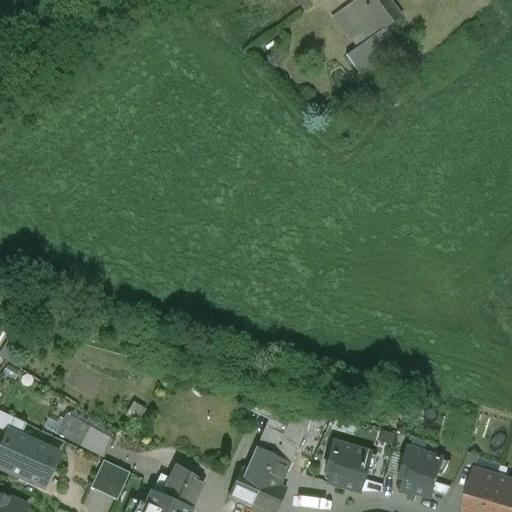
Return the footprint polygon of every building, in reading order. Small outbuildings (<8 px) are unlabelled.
[(388,0),(358,0),(379,29),(399,15),(388,0)] [(373,37),(355,51),(364,62),(382,49),(373,37)] [(283,436),(263,480),(280,487),(313,413),(296,407),(283,436)] [(85,431),(75,426),(77,423),(66,416),(56,435),(102,459),(111,440),(88,428),(85,431)] [(266,429),(247,472),(263,480),(283,436),(266,429)] [(10,432),(0,453),(0,470),(44,490),(60,455),(10,432)] [(374,456),(333,444),(324,473),(330,475),(327,484),(359,494),(363,478),(363,477),(365,472),(371,473),(376,457),(374,456),(374,464),(373,464),(373,456),(374,456)] [(450,463),(426,455),(425,456),(406,450),(397,478),(403,480),(400,490),(431,499),(438,477),(442,478),(450,463)] [(210,469),(182,452),(175,466),(203,484),(210,469)] [(203,484),(175,466),(169,480),(161,477),(153,493),(163,498),(192,510),(203,484)] [(247,472),(241,470),(229,498),(251,508),(263,480),(247,472)] [(146,496),(98,473),(90,490),(131,508),(136,497),(144,500),(146,496)] [(488,511),(498,480),(475,473),(463,511),(465,511),(488,511)] [(280,487),(263,480),(251,508),(258,511),(276,511),(286,490),(280,487)] [(511,511),(511,484),(498,480),(488,511),(511,511)] [(129,511),(131,508),(90,490),(80,511),(101,511),(102,511),(104,511),(129,511)] [(144,500),(136,497),(131,508),(139,511),(157,511),(159,508),(144,500)] [(0,498),(0,511),(28,511),(29,511),(0,498)] [(190,511),(192,510),(163,498),(159,508),(157,511),(190,511)]
